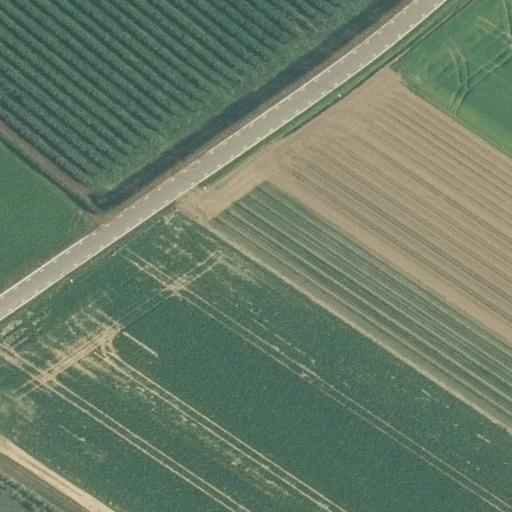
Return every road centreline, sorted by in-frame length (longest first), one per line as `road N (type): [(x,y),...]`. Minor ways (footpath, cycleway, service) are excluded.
road 1 (tertiary): [(0,306),(428,0)]
road 2 (track): [(0,443),(100,511)]
